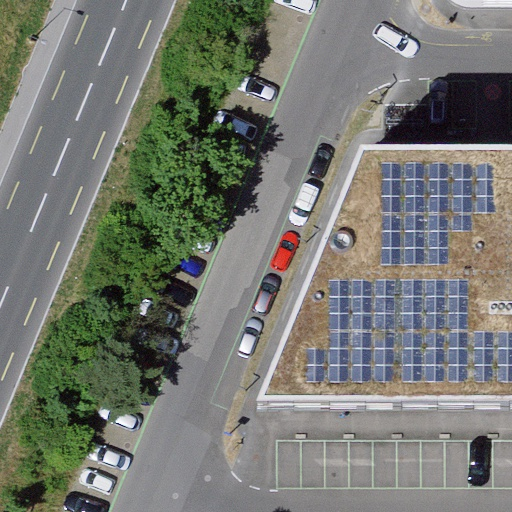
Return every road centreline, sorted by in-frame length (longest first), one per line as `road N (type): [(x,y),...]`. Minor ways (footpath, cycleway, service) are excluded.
road 1 (unclassified): [(358,0),(155,511)]
road 2 (secondary): [(0,309),(128,0)]
